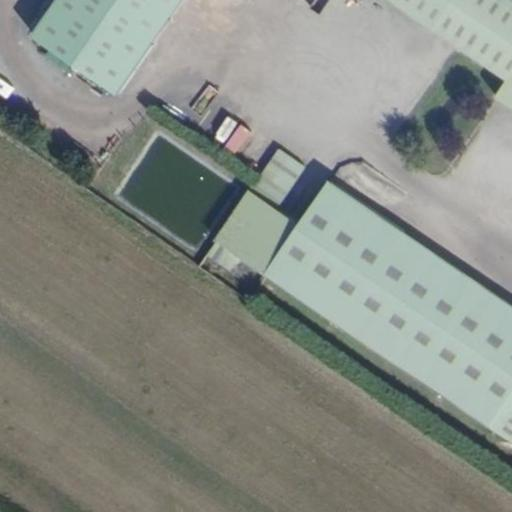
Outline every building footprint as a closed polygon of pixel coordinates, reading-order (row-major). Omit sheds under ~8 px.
[(58,0),(32,38),(114,94),(179,0),(58,0)] [(511,0),(396,0),(511,71),(511,0)] [(225,138),(232,148),(250,137),(243,126),(225,138)] [(279,148),(252,188),(279,206),(306,167),(279,148)] [(511,301),(335,186),(305,231),(271,282),(511,441),(511,301)] [(305,231),(247,191),(212,242),(271,282),(305,231)]
